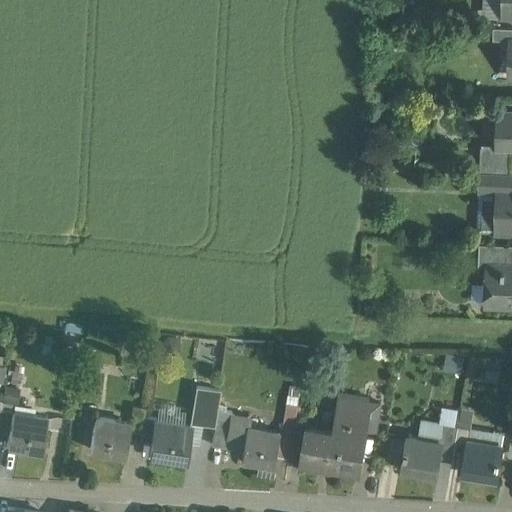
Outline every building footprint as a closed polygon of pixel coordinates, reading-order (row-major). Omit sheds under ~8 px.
[(511,0),(502,0),(502,15),(511,15),(511,0)] [(511,27),(494,27),(493,39),(509,40),(509,39),(511,39),(511,27)] [(511,111),(497,111),(496,144),(496,145),(511,146),(511,145),(511,111)] [(496,144),(481,143),(480,170),(510,171),(511,146),(496,145),(496,144)] [(511,171),(510,171),(480,170),(479,190),(498,191),(498,189),(511,189),(511,171)] [(511,189),(498,189),(498,191),(479,190),(478,230),(511,231),(511,230),(511,189)] [(511,243),(479,242),(478,272),(487,273),(487,265),(511,265),(511,243)] [(511,265),(487,265),(487,273),(486,303),(511,303),(511,265)] [(459,353),(448,351),(446,363),(467,367),(468,358),(459,356),(459,353)] [(196,386),(190,423),(214,427),(220,390),(196,386)] [(333,432),(307,427),(305,437),(301,460),(301,461),(357,470),(364,425),(368,401),(339,396),(333,432)] [(380,403),(368,401),(364,425),(376,427),(380,403)] [(287,403),(282,432),(278,456),(289,458),(294,434),(299,405),(287,403)] [(472,425),(475,407),(462,404),(458,422),(472,425)] [(145,409),(132,407),(131,414),(144,416),(145,409)] [(13,411),(1,409),(0,413),(0,431),(9,433),(12,412),(13,412),(13,411)] [(13,412),(12,412),(9,433),(7,444),(43,450),(48,418),(13,412)] [(144,416),(131,414),(130,423),(128,439),(140,440),(144,416)] [(250,418),(231,415),(227,437),(244,440),(241,458),(276,464),(278,456),(282,432),(248,427),(250,418)] [(154,418),(144,416),(140,440),(150,442),(154,418)] [(130,423),(95,417),(90,449),(102,451),(101,456),(125,460),(128,439),(130,423)] [(190,423),(154,418),(150,442),(148,456),(184,462),(190,423)] [(445,424),(421,420),(418,437),(407,436),(402,467),(438,473),(443,446),(443,442),(442,441),(445,424)] [(458,426),(445,424),(442,441),(443,442),(443,446),(454,447),(458,426)] [(471,428),(458,426),(454,447),(466,449),(468,439),(469,439),(471,428)] [(469,439),(503,445),(505,434),(471,428),(469,439)] [(305,437),(294,434),(289,458),(301,460),(305,437)] [(469,439),(468,439),(466,449),(463,471),(498,477),(503,445),(469,439)]
